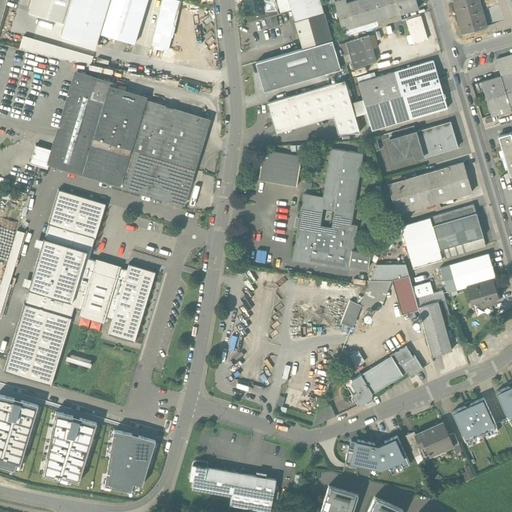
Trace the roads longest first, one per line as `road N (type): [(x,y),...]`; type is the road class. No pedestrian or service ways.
road 1 (residential): [(225,0),(234,157),(189,403)]
road 2 (residential): [(511,351),(318,437),(189,403)]
road 3 (unclassified): [(451,56),(511,258)]
road 4 (residential): [(189,403),(160,496),(140,511)]
